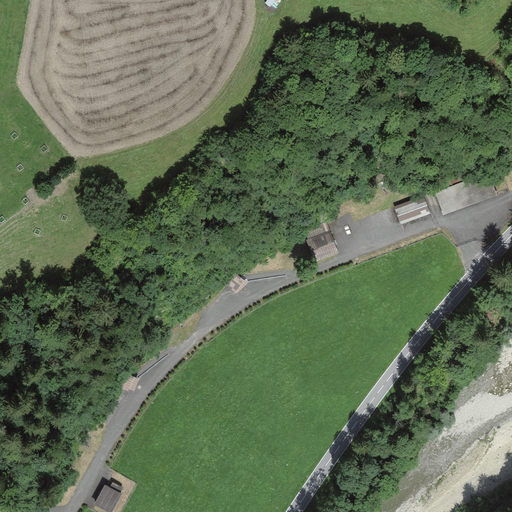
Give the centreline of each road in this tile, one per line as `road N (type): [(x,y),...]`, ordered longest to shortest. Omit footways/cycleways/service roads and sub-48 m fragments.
road 1 (residential): [(67,511),(145,380),(232,302),(283,275),(442,221)]
road 2 (tertiary): [(294,511),(437,314),(511,235)]
